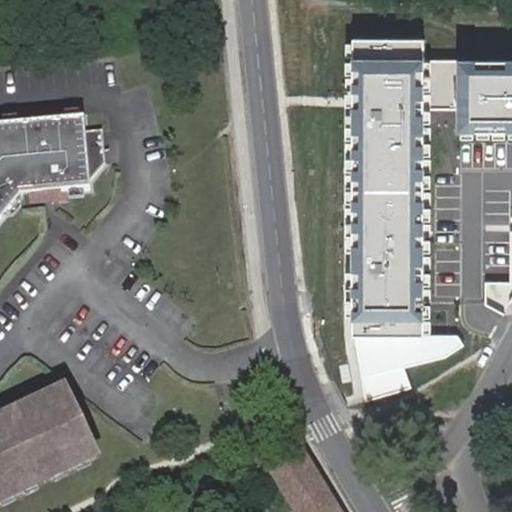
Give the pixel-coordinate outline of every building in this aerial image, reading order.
[(428,38),(348,37),(350,337),(426,339),(428,38)] [(511,57),(460,57),(459,134),(511,134),(511,57)] [(0,506),(102,457),(69,389),(0,421),(0,224),(21,198),(24,195),(34,194),(35,201),(65,198),(64,194),(92,191),(91,184),(106,165),(103,132),(86,134),(84,120),(0,128),(0,506)] [(505,317),(511,303),(511,218),(491,301),(505,317)] [(426,339),(350,337),(355,378),(393,370),(392,361),(446,351),(444,340),(426,339)] [(272,434),(286,427),(280,416),(266,423),(272,434)] [(338,511),(304,454),(271,475),(293,511),(338,511)]
